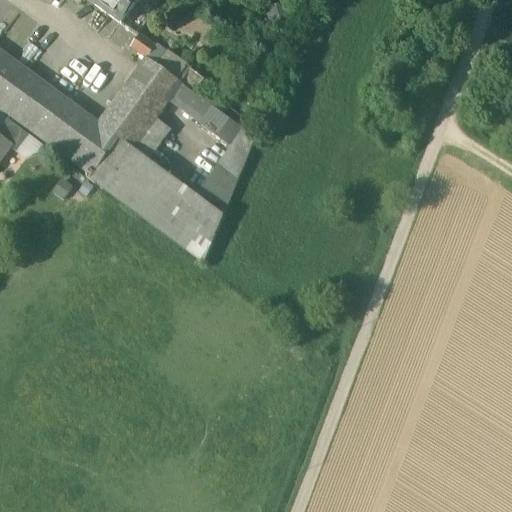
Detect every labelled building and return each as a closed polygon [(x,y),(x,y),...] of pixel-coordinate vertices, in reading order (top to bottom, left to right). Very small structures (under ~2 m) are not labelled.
[(84,0),(121,27),(141,0),(84,0)] [(156,50),(140,37),(131,49),(147,60),(147,61),(147,62),(156,50)] [(165,56),(156,50),(147,62),(156,68),(165,56)] [(73,107),(0,54),(0,107),(48,142),(73,107)] [(147,62),(147,61),(99,127),(134,153),(156,123),(169,103),(231,149),(243,131),(156,68),(147,62)] [(99,127),(73,107),(48,142),(89,173),(88,175),(92,178),(90,181),(205,266),(225,220),(196,199),(134,153),(99,127)] [(29,137),(8,122),(0,131),(0,140),(10,148),(10,149),(16,154),(29,137)] [(169,133),(156,123),(134,153),(148,163),(169,133)] [(231,149),(196,199),(225,220),(239,182),(244,170),(256,141),(243,131),(231,149)] [(0,140),(0,161),(10,149),(10,148),(0,140)]
